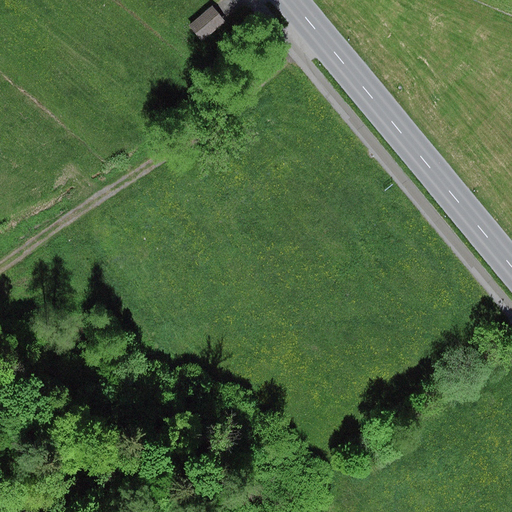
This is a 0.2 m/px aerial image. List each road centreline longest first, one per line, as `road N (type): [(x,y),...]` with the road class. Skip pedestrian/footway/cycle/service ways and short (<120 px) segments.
road 1 (track): [(320,33),(221,120),(0,269)]
road 2 (primary): [(511,266),(292,0)]
